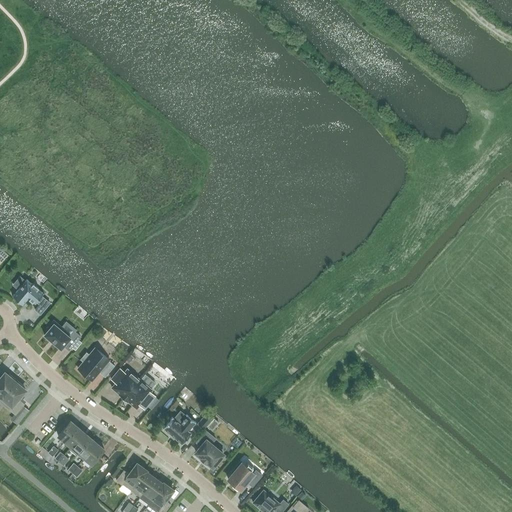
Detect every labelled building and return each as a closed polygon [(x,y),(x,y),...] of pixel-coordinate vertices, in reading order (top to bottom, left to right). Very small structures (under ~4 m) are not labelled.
[(21,286),(12,296),(23,305),(23,304),(28,297),(29,298),(29,299),(32,302),(33,301),(35,303),(34,303),(35,303),(36,301),(40,304),(35,309),(40,314),(50,303),(41,296),(43,292),(38,289),(39,288),(33,283),(32,284),(27,279),(22,284),(20,285),(21,286)] [(61,312),(65,306),(60,302),(56,309),(61,312)] [(46,328),(48,330),(44,334),(61,349),(64,346),(69,350),(81,336),(75,331),(70,337),(60,329),(62,327),(53,320),(46,328)] [(108,360),(109,359),(96,348),(78,369),(91,380),(98,371),(105,377),(115,365),(108,360)] [(119,395),(123,399),(139,379),(127,369),(124,372),(120,368),(111,379),(115,383),(111,387),(120,394),(119,395)] [(0,395),(2,397),(17,379),(16,379),(16,380),(9,374),(8,375),(5,373),(0,378),(0,395)] [(17,380),(17,379),(0,399),(0,401),(9,409),(15,414),(24,404),(18,398),(25,390),(22,387),(24,386),(17,380)] [(139,379),(123,399),(127,402),(128,401),(136,408),(139,405),(144,409),(147,405),(151,409),(159,399),(150,391),(152,389),(139,379)] [(196,422),(186,414),(179,423),(173,418),(172,416),(162,427),(182,444),(191,433),(188,431),(196,422)] [(205,414),(197,424),(203,429),(211,420),(205,414)] [(70,421),(58,435),(65,441),(77,426),(70,421)] [(77,426),(65,441),(71,447),(69,449),(84,432),(77,426)] [(215,438),(206,430),(196,442),(201,446),(196,452),(202,457),(206,462),(207,461),(213,466),(223,454),(211,444),(215,438)] [(84,432),(69,449),(76,455),(91,438),(84,432)] [(91,438),(76,455),(77,455),(78,453),(85,458),(97,443),(91,438)] [(97,443),(85,458),(92,464),(104,449),(97,443)] [(48,452),(52,456),(58,450),(53,446),(48,452)] [(60,452),(55,458),(59,462),(64,455),(60,452)] [(69,459),(64,455),(59,462),(63,465),(69,459)] [(242,462),(228,479),(240,489),(247,482),(252,486),(262,475),(256,470),(254,472),(242,462)] [(73,473),(78,467),(74,463),(68,469),(73,473)] [(123,484),(131,490),(146,470),(137,463),(129,474),(124,470),(116,480),(122,485),(123,484)] [(82,470),(78,467),(73,473),(77,476),(82,470)] [(146,470),(131,490),(140,496),(154,477),(146,471),(146,470)] [(154,477),(140,496),(141,497),(144,493),(152,499),(164,483),(164,482),(163,484),(154,477)] [(164,483),(152,499),(161,505),(157,510),(159,511),(164,511),(170,504),(165,500),(173,489),(164,483)] [(263,490),(253,502),(264,511),(273,511),(276,510),(278,511),(281,511),(288,504),(283,500),(280,504),(263,490)] [(178,504),(185,508),(189,501),(181,498),(178,504)] [(293,507),(292,506),(286,511),(305,511),(308,508),(299,500),(293,507)] [(128,511),(133,506),(129,503),(124,509),(128,511)]
